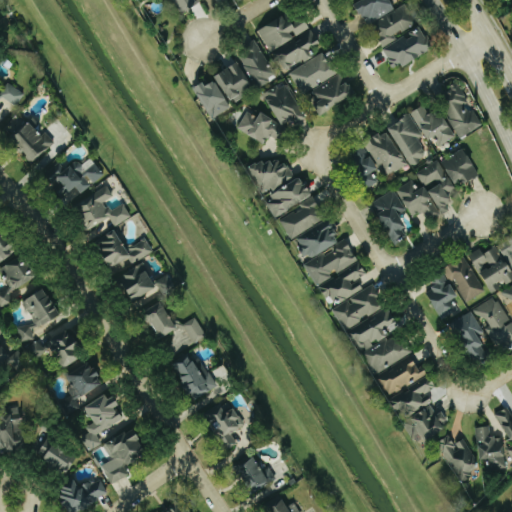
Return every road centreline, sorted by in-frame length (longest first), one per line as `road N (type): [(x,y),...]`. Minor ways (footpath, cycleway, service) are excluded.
road 1 (residential): [(226,511),(62,245),(0,175)]
road 2 (residential): [(467,397),(310,148)]
road 3 (residential): [(310,148),(489,32)]
road 4 (residential): [(193,458),(123,511),(16,497)]
road 5 (secondary): [(428,0),(511,149)]
